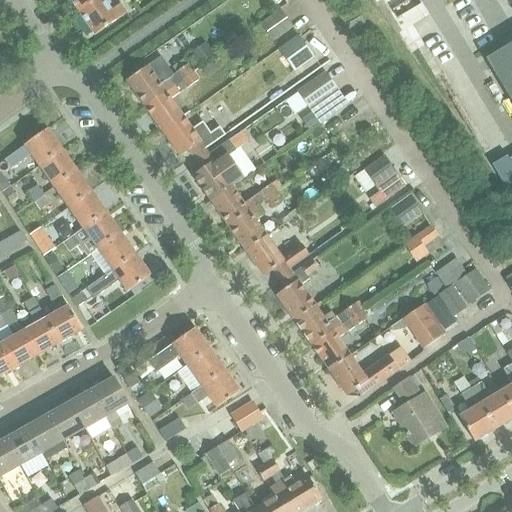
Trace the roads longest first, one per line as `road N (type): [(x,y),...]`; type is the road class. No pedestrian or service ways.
road 1 (residential): [(386,511),(353,459),(318,432),(213,288)]
road 2 (residential): [(213,288),(198,252),(91,92),(60,73)]
road 3 (residential): [(0,412),(213,288)]
road 4 (tertiary): [(511,446),(402,511)]
